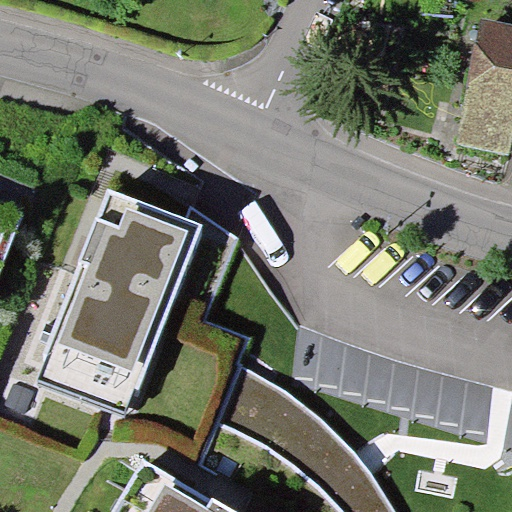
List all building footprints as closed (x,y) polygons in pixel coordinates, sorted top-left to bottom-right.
[(511,26),(497,24),(476,131),(511,138),(511,26)] [(200,220),(111,184),(33,377),(122,413),(200,220)] [(0,303),(31,222),(0,210),(0,303)] [(287,390),(231,365),(203,452),(162,430),(147,461),(233,511),(397,511),(376,476),(364,464),(324,423),(287,390)] [(233,511),(147,461),(116,511),(233,511)]
